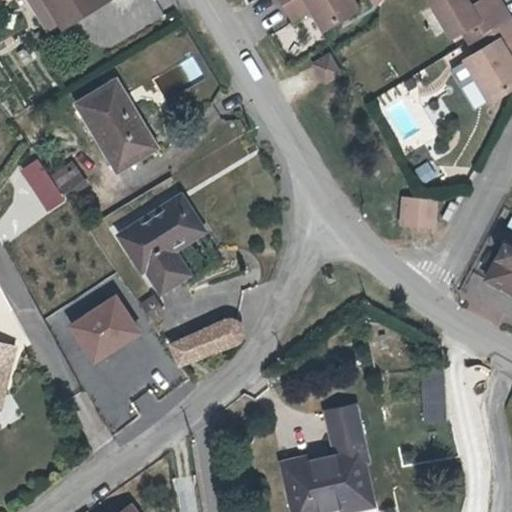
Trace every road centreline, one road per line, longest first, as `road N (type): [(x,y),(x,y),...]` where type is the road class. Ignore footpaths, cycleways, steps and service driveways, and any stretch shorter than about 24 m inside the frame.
road 1 (residential): [(320,194),(260,346),(202,411)]
road 2 (tertiary): [(200,0),(320,194)]
road 3 (residential): [(511,139),(424,303)]
road 4 (residential): [(202,411),(61,511)]
road 5 (residential): [(511,360),(497,385),(508,511)]
road 6 (tertiary): [(320,194),(362,255),(424,303)]
